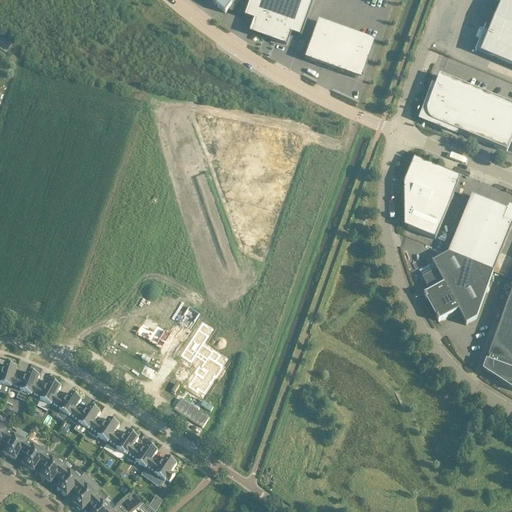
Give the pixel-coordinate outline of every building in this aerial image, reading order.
[(205,0),(225,14),(235,0),(205,0)] [(251,0),(245,18),(256,22),(252,33),(286,46),(290,34),(301,38),(314,0),(389,0),(390,0),(389,0),(251,0)] [(511,0),(502,0),(488,34),(484,32),(485,30),(484,30),(475,52),(476,52),(489,57),(489,55),(511,64),(511,0)] [(305,60),(355,78),(355,77),(357,78),(361,76),(362,74),(363,75),(375,42),(318,22),(305,60)] [(454,131),(506,153),(511,138),(511,106),(439,76),(434,91),(432,90),(426,108),(428,109),(427,111),(427,114),(427,116),(428,118),(430,120),(432,122),(434,123),(433,125),(453,133),(454,131)] [(404,228),(435,240),(454,194),(436,187),(440,178),(412,166),(404,185),(404,228)] [(448,254),(493,273),(511,226),(511,213),(507,211),(508,210),(507,210),(506,211),(472,197),(448,254)] [(493,273),(448,254),(432,263),(436,271),(422,278),(426,287),(430,284),(433,290),(424,295),(426,299),(428,298),(438,317),(436,318),(438,322),(458,311),(466,326),(466,325),(476,320),(493,273)] [(511,290),(488,358),(489,358),(488,363),(486,362),(483,371),(511,390),(511,290)] [(189,308),(179,323),(190,330),(200,315),(189,308)] [(146,318),(135,335),(160,351),(171,334),(146,318)] [(202,323),(180,356),(190,363),(195,355),(204,361),(201,366),(199,365),(194,372),(196,373),(188,386),(202,395),(227,357),(213,348),(203,342),(212,330),(202,323)] [(0,385),(10,388),(15,376),(17,369),(5,365),(2,372),(0,371),(0,385)] [(20,392),(31,396),(36,385),(39,378),(38,377),(39,376),(34,374),(34,375),(27,373),(24,380),(15,376),(10,388),(10,390),(20,394),(20,392)] [(40,401),(51,406),(57,395),(61,388),(49,382),(46,389),(36,385),(31,396),(30,398),(39,402),(40,401)] [(59,412),(69,418),(77,408),(81,401),(70,394),(66,401),(57,395),(51,406),(50,408),(58,413),(59,412)] [(79,424),(88,431),(96,421),(100,414),(99,414),(100,412),(96,409),(95,411),(89,407),(85,413),(77,408),(69,418),(68,420),(77,426),(79,424)] [(5,416),(11,419),(13,413),(7,410),(5,416)] [(43,419),(35,415),(32,421),(40,426),(43,419)] [(98,437),(107,444),(115,433),(119,427),(108,420),(104,426),(96,421),(88,431),(87,432),(97,439),(98,437)] [(41,428),(34,424),(30,432),(37,435),(41,428)] [(19,454),(24,442),(14,437),(15,435),(5,430),(0,443),(0,444),(8,448),(4,455),(15,461),(19,454)] [(62,430),(58,436),(63,439),(67,434),(62,430)] [(117,450),(126,457),(134,446),(138,440),(128,433),(123,439),(115,433),(107,444),(106,445),(116,452),(117,450)] [(33,472),(37,465),(43,454),(34,448),(35,446),(25,441),(24,442),(19,454),(26,458),(22,465),(33,472)] [(136,463),(145,469),(153,459),(157,453),(147,445),(142,452),(134,446),(126,457),(125,458),(135,464),(136,463)] [(50,484),(55,478),(62,467),(53,460),(54,458),(44,452),(43,454),(37,465),(44,470),(40,476),(50,484)] [(153,459),(145,469),(144,471),(154,477),(155,476),(165,483),(166,481),(170,484),(175,477),(171,474),(176,465),(166,458),(161,465),(153,459)] [(96,462),(92,467),(98,472),(102,467),(96,462)] [(67,497),(72,491),(79,481),(70,473),(72,472),(63,465),(62,467),(55,478),(62,483),(57,489),(67,497)] [(118,470),(114,475),(119,479),(123,473),(118,470)] [(82,511),(87,506),(102,490),(93,481),(92,482),(84,475),(79,481),(72,491),(78,497),(73,502),(78,507),(77,508),(80,511),(81,510),(82,511)] [(110,511),(111,511),(103,503),(109,498),(102,490),(87,506),(93,511),(110,511)] [(157,498),(150,508),(154,511),(157,511),(163,502),(157,498)]
